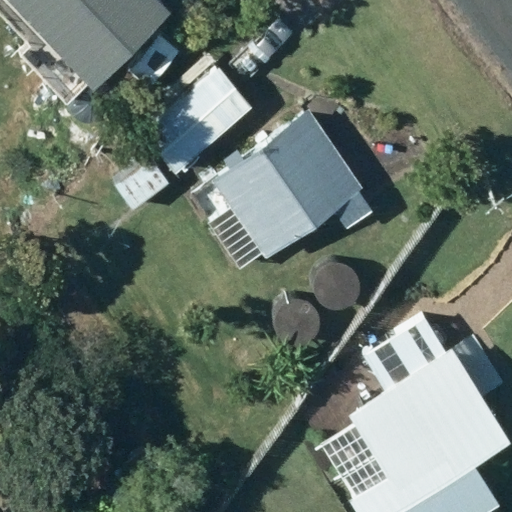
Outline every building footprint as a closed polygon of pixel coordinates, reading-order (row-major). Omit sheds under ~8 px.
[(125,0),(35,0),(79,44),(125,0)] [(213,50),(134,106),(163,146),(242,89),(213,50)] [(357,167),(303,92),(210,158),(228,182),(200,202),(232,247),(258,228),(260,231),(325,184),(343,208),(366,192),(350,171),(357,167)] [(125,189),(163,164),(145,137),(108,160),(125,189)] [(385,195),(347,221),(363,245),(401,218),(385,195)] [(241,330),(256,350),(276,334),(261,314),(241,330)] [(442,325),(343,387),(384,453),(437,420),(443,429),(493,398),(482,380),(498,370),(472,329),(453,341),(442,325)] [(141,430),(108,449),(120,470),(153,451),(141,430)]
